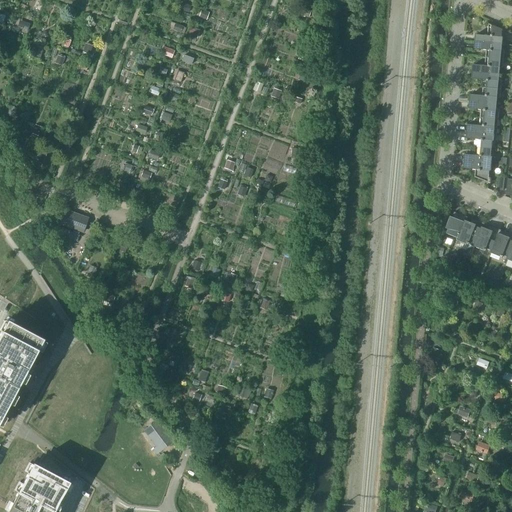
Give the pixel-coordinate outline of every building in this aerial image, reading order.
[(182,3),(180,10),(189,13),(190,10),(192,11),(193,8),(182,3)] [(300,15),(308,18),(310,12),(303,9),(300,15)] [(201,11),(198,17),(206,20),(208,14),(201,11)] [(17,31),(24,33),(27,24),(21,22),(17,31)] [(172,30),(183,34),(185,28),(175,24),(172,30)] [(475,35),(475,42),(502,44),(502,37),(501,37),(502,29),(488,24),(487,36),(475,35)] [(188,36),(196,38),(198,34),(193,32),(194,30),(191,29),(188,36)] [(61,46),(67,49),(70,41),(64,39),(61,46)] [(486,50),(485,58),(503,60),(504,51),(501,50),(502,44),(475,42),(474,49),(486,50)] [(83,52),(89,54),(91,46),(86,44),(83,52)] [(33,56),(40,58),(42,50),(36,48),(33,56)] [(173,52),(166,49),(163,55),(171,58),(173,52)] [(298,59),(308,61),(309,55),(300,53),(298,59)] [(55,63),(61,66),(64,58),(58,56),(55,63)] [(473,65),(472,72),(499,74),(500,68),(502,68),(503,60),(485,58),(485,66),(473,65)] [(160,68),(158,74),(164,76),(167,70),(160,68)] [(483,80),(483,88),(501,89),(501,81),(499,80),(499,74),(472,72),(471,79),(483,80)] [(253,90),(259,93),(262,85),(256,83),(253,90)] [(151,93),(157,96),(159,89),(153,87),(151,93)] [(470,95),(469,102),(496,104),(497,98),(500,98),(501,89),(483,88),(482,96),(470,95)] [(271,97),(277,99),(280,91),(274,89),(271,97)] [(168,100),(176,102),(178,96),(171,94),(168,100)] [(481,110),(480,118),(498,119),(499,110),(496,110),(496,104),(469,102),(469,109),(481,110)] [(10,106),(7,114),(13,116),(16,109),(10,106)] [(142,113),(151,116),(154,110),(144,106),(142,113)] [(161,119),(169,122),(171,116),(164,113),(161,119)] [(467,125),(467,132),(494,134),(494,128),(497,128),(498,119),(480,118),(479,126),(467,125)] [(38,137),(41,127),(35,125),(32,134),(31,136),(37,138),(38,136),(38,137)] [(136,131),(145,134),(147,128),(138,125),(136,131)] [(155,138),(162,141),(164,135),(157,132),(155,138)] [(478,140),(477,148),(491,149),(492,141),(493,141),(494,134),(467,132),(466,138),(478,140)] [(131,152),(138,154),(140,148),(134,145),(131,152)] [(290,158),(303,160),(303,157),(300,156),(302,150),(292,148),(290,158)] [(465,155),(464,162),(491,164),(492,157),(490,157),(491,149),(477,148),(477,156),(465,155)] [(37,157),(44,159),(46,152),(39,150),(37,157)] [(148,157),(156,160),(158,153),(150,151),(148,157)] [(225,169),(231,171),(234,163),(227,161),(225,169)] [(491,164),(464,162),(463,168),(475,169),(475,177),(488,183),(489,171),(490,171),(491,164)] [(246,168),(244,176),(250,178),(253,170),(246,168)] [(151,173),(143,171),(141,177),(148,180),(151,173)] [(217,188),(223,190),(226,182),(220,180),(217,188)] [(237,195),(243,197),(246,188),(240,186),(237,195)] [(136,198),(143,200),(145,195),(138,192),(136,198)] [(256,198),(262,200),(264,194),(258,192),(256,198)] [(60,224),(83,232),(88,219),(65,211),(60,224)] [(447,233),(458,238),(465,220),(465,221),(466,217),(454,212),(452,217),(450,216),(446,229),(448,230),(447,233)] [(472,246),(474,246),(475,244),(482,227),(483,224),(474,221),(473,224),(465,221),(465,220),(458,238),(455,245),(466,250),(469,243),(469,242),(473,244),(472,246)] [(489,252),(491,253),(491,251),(492,251),(498,234),(499,234),(500,231),(491,227),(490,230),(482,227),(475,244),(474,246),(474,247),(483,250),(485,251),(486,249),(490,250),(489,252)] [(506,259),(507,259),(508,257),(511,248),(511,235),(508,234),(506,237),(499,234),(498,234),(492,251),(491,251),(491,253),(490,253),(491,253),(500,257),(502,258),(503,256),(502,256),(503,255),(507,257),(506,259)] [(191,269),(197,271),(200,263),(194,261),(191,269)] [(86,274),(93,276),(96,269),(90,266),(86,274)] [(110,279),(119,283),(121,276),(112,273),(110,279)] [(228,282),(234,284),(236,276),(230,274),(228,282)] [(90,355),(91,354),(40,275),(38,276),(80,339),(82,343),(90,355)] [(451,297),(458,300),(460,295),(453,292),(451,297)] [(221,300),(227,303),(230,295),(224,293),(221,300)] [(0,297),(36,321),(37,320),(0,295),(0,297)] [(103,304),(110,307),(114,297),(106,295),(103,304)] [(260,308),(266,310),(269,301),(263,299),(260,308)] [(240,307),(246,309),(249,302),(243,300),(240,307)] [(473,309),(479,312),(482,304),(477,302),(478,301),(477,301),(476,302),(473,309)] [(277,315),(283,318),(287,308),(281,306),(277,315)] [(0,420),(2,416),(9,404),(14,395),(20,383),(25,374),(25,373),(26,372),(31,363),(37,351),(42,341),(43,340),(14,325),(9,322),(7,321),(6,322),(1,332),(0,333),(0,420)] [(433,357),(439,359),(442,351),(433,348),(432,353),(434,354),(433,357)] [(479,359),(477,365),(486,369),(488,363),(479,359)] [(52,374),(51,373),(24,423),(26,424),(52,374)] [(503,379),(511,381),(511,375),(505,373),(503,379)] [(477,390),(479,390),(479,389),(469,385),(467,391),(476,394),(477,390)] [(218,386),(216,392),(223,395),(225,389),(218,386)] [(237,396),(247,399),(250,392),(240,388),(237,396)] [(263,399),(270,401),(272,391),(266,389),(263,399)] [(192,399),(198,402),(201,396),(195,393),(192,399)] [(507,397),(498,393),(495,399),(504,403),(507,397)] [(257,407),(251,404),(248,413),(254,415),(257,407)] [(469,411),(460,408),(458,414),(467,417),(469,413),(469,411)] [(498,418),(488,416),(487,422),(496,424),(498,418)] [(157,421),(144,431),(160,452),(172,442),(157,421)] [(449,439),(459,442),(461,436),(452,433),(449,439)] [(479,443),(477,450),(485,453),(487,446),(479,443)] [(82,511),(84,511),(95,490),(45,451),(44,452),(93,490),(82,511)] [(48,459),(48,458),(43,454),(37,466),(38,466),(44,456),(48,459)] [(444,461),(451,463),(453,457),(446,455),(444,461)] [(8,511),(7,511),(6,511),(53,511),(69,483),(33,464),(12,503),(14,504),(12,508),(9,511),(8,511)] [(225,479),(233,482),(236,476),(228,472),(225,479)] [(465,478),(475,482),(478,476),(469,472),(467,472),(466,476),(465,478)] [(443,478),(440,477),(438,484),(443,486),(446,478),(444,477),(443,478)] [(462,491),(460,497),(469,500),(471,494),(462,491)]
